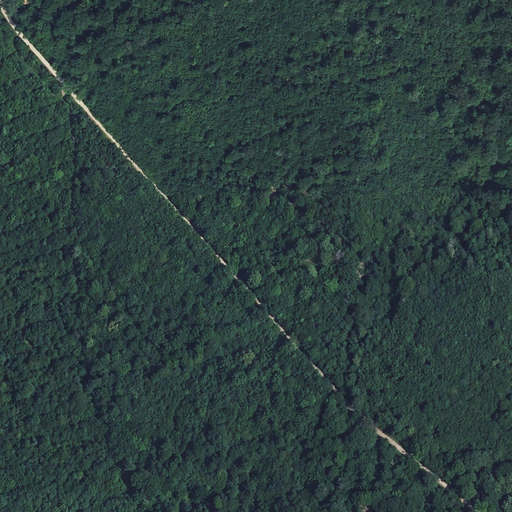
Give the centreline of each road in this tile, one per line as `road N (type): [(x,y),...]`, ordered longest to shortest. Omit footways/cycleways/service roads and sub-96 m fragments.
road 1 (track): [(0,0),(15,28),(344,399),(477,511)]
road 2 (track): [(473,0),(475,198),(485,220),(511,214)]
